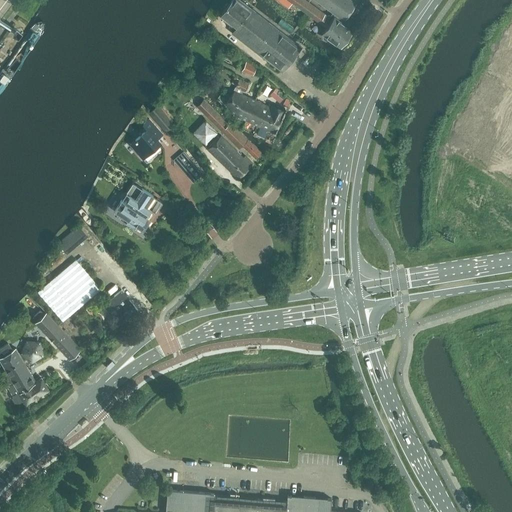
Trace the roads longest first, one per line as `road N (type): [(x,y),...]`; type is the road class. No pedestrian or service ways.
road 1 (primary): [(428,0),(356,120),(339,209),(341,290)]
road 2 (primary): [(357,286),(353,236),(364,149),(390,76),(435,0)]
road 3 (unclassified): [(253,245),(255,221),(408,0)]
road 4 (secondary): [(341,290),(168,325),(112,375)]
road 5 (secondary): [(112,375),(209,331),(342,308)]
road 6 (primary): [(447,511),(385,389),(360,306)]
road 7 (primary): [(342,308),(366,395),(423,511)]
road 8 (tertiary): [(511,262),(357,286)]
road 9 (secondary): [(0,483),(112,375)]
road 10 (tertiary): [(360,306),(511,283)]
